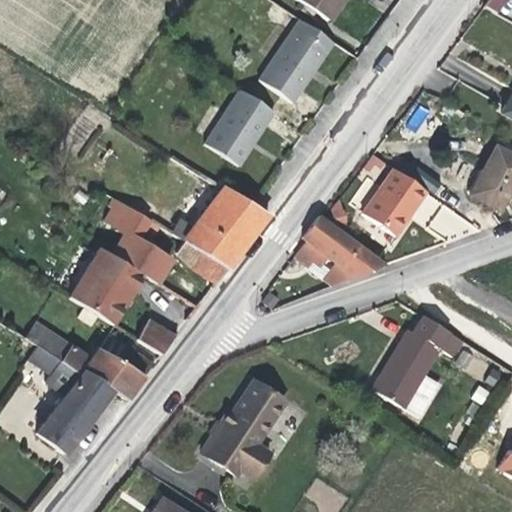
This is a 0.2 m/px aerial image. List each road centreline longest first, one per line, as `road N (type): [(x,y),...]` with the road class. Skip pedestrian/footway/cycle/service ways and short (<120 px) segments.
road 1 (tertiary): [(208,327),(445,0)]
road 2 (residential): [(511,240),(247,336),(208,327)]
road 3 (tertiary): [(60,511),(208,327)]
